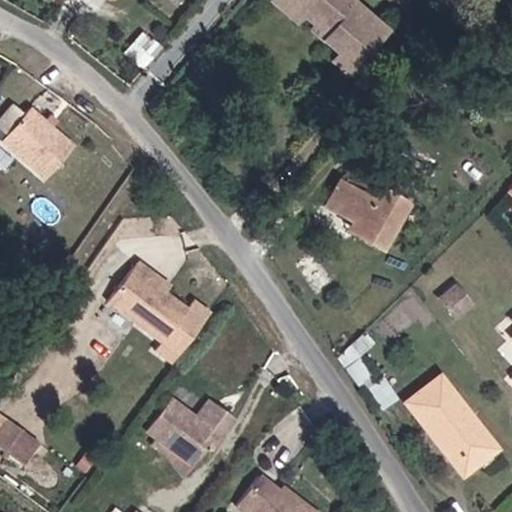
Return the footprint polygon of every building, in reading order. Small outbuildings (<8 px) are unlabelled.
[(96,0),(60,0),(86,17),(96,0)] [(366,37),(312,2),(309,0),(261,0),(256,7),(286,29),(297,38),(299,35),(312,42),(301,64),(334,86),(366,37)] [(277,40),(286,29),(256,7),(248,19),(277,40)] [(56,148),(11,111),(6,117),(0,112),(0,156),(30,180),(56,148)] [(405,176),(376,163),(368,180),(363,194),(326,179),(315,205),(350,221),(346,230),(374,243),(405,176)] [(363,194),(368,180),(333,164),(326,179),(363,194)] [(511,169),(510,167),(500,177),(511,190),(511,169)] [(130,253),(99,293),(154,336),(145,348),(162,360),(200,311),(183,298),(180,302),(141,272),(146,265),(130,253)] [(448,307),(463,294),(445,273),(430,286),(448,307)] [(406,393),(466,463),(499,436),(439,365),(406,393)] [(203,447),(227,417),(206,400),(193,417),(187,413),(163,393),(139,424),(149,432),(143,439),(155,449),(165,461),(174,451),(184,460),(198,443),(203,447)] [(193,417),(206,400),(201,396),(187,413),(193,417)] [(0,408),(0,438),(14,419),(0,408)] [(174,472),(184,460),(174,451),(165,461),(174,472)] [(246,469),(225,498),(241,511),(308,511),(310,510),(281,487),(275,494),(246,469)]
